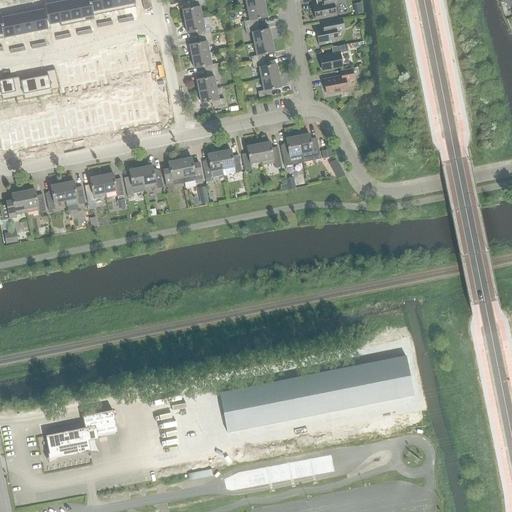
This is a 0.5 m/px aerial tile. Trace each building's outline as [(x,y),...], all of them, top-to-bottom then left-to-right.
[(77,0),(71,0),(66,1),(71,24),(82,22),(77,0)] [(77,0),(82,22),(93,20),(92,16),(88,0),(77,0)] [(99,0),(88,0),(92,16),(102,14),(99,0)] [(110,0),(99,0),(102,14),(113,11),(110,0)] [(122,0),(110,0),(113,11),(124,9),(122,0)] [(133,0),(122,0),(124,9),(135,7),(133,0)] [(182,10),(184,22),(202,18),(199,7),(205,6),(203,0),(201,0),(191,2),(192,8),(182,10)] [(244,0),(247,9),(264,5),(263,0),(244,0)] [(315,19),(335,15),(341,14),(338,0),(336,1),(335,0),(315,0),(317,4),(312,5),(315,19)] [(66,1),(56,3),(60,22),(60,26),(71,24),(66,1)] [(56,3),(45,5),(49,24),(60,22),(56,3)] [(243,22),(245,28),(257,25),(256,19),(267,17),(264,5),(247,9),(249,21),(243,22)] [(43,10),(32,12),(36,31),(47,29),(43,10)] [(32,12),(22,14),(25,33),(36,31),(32,12)] [(22,14),(11,16),(15,35),(25,33),(22,14)] [(0,18),(4,38),(15,35),(11,16),(0,18)] [(197,31),(198,37),(211,35),(210,29),(204,30),(202,18),(184,22),(186,33),(197,31)] [(320,23),(322,29),(316,30),(319,46),(331,43),(330,41),(337,39),(336,31),(343,29),(341,19),(327,21),(320,23)] [(251,33),(254,44),(271,41),(269,29),(258,31),(257,25),(245,28),(246,34),(251,33)] [(189,45),(191,57),(209,53),(207,42),(212,41),(211,35),(198,37),(199,43),(189,45)] [(250,57),(252,63),(264,60),(263,54),(274,52),(271,41),(254,44),(256,56),(250,57)] [(134,49),(121,52),(125,71),(139,69),(138,65),(146,63),(142,44),(133,46),(134,49)] [(319,57),(322,71),(342,67),(339,53),(348,52),(347,45),(331,48),(333,54),(319,57)] [(108,51),(99,53),(104,76),(105,75),(104,72),(111,70),(111,74),(125,71),(121,52),(109,55),(108,51)] [(92,62),(80,65),(83,84),(97,81),(97,77),(104,76),(99,53),(100,57),(92,58),(92,62)] [(204,66),(205,72),(218,70),(217,64),(211,65),(209,53),(191,57),(193,68),(204,66)] [(258,68),(261,79),(278,76),(276,64),(265,66),(264,60),(252,63),(253,69),(258,68)] [(66,63),(57,65),(61,84),(69,83),(70,87),(83,84),(80,65),(67,67),(66,63)] [(326,94),(347,90),(345,81),(353,79),(352,73),(352,70),(351,68),(340,71),(341,76),(323,80),(326,94)] [(47,75),(34,78),(38,97),(52,94),(51,90),(59,89),(55,70),(46,72),(47,75)] [(196,80),(198,92),(216,88),(214,77),(219,76),(218,70),(205,72),(206,78),(196,80)] [(259,98),(271,95),(270,89),(281,87),(278,76),(261,79),(263,91),(257,92),(259,98)] [(12,78),(16,97),(23,96),(24,100),(38,97),(34,78),(21,80),(21,77),(12,78)] [(0,96),(1,96),(2,100),(16,97),(12,78),(0,80),(0,96)] [(216,88),(198,92),(200,104),(211,101),(212,107),(225,105),(224,98),(218,100),(216,88)] [(144,100),(132,103),(135,122),(149,119),(148,115),(156,114),(153,95),(144,96),(144,100)] [(101,107),(89,109),(92,128),(106,126),(106,122),(112,120),(113,122),(109,101),(101,103),(101,107)] [(110,101),(109,101),(113,122),(121,121),(121,125),(135,122),(132,103),(119,105),(118,101),(110,103),(110,101)] [(75,108),(66,110),(70,129),(78,127),(79,131),(92,128),(89,109),(76,112),(75,108)] [(55,117),(42,120),(46,139),(60,136),(59,132),(67,131),(63,112),(54,114),(55,117)] [(29,119),(20,120),(25,141),(25,139),(32,138),(32,142),(46,139),(42,120),(30,122),(29,119)] [(7,121),(0,122),(0,131),(2,142),(10,140),(11,144),(25,141),(20,120),(20,122),(8,125),(7,121)] [(309,134),(297,136),(302,163),(314,160),(320,159),(317,142),(311,144),(310,139),(309,134)] [(287,148),(281,150),(284,166),(302,163),(297,136),(285,138),(286,141),(287,148)] [(269,142),(258,144),(262,165),(273,163),(274,168),(281,167),(278,150),(271,152),(269,142)] [(262,165),(258,144),(246,146),(248,156),(242,158),(244,171),(251,170),(250,164),(261,162),(262,165)] [(224,175),(235,173),(241,172),(239,158),(232,159),(230,150),(218,152),(224,175)] [(322,159),(332,157),(330,150),(321,152),(322,159)] [(212,178),(224,175),(218,152),(207,154),(209,164),(202,165),(205,179),(206,183),(212,181),(212,178)] [(193,167),(191,158),(179,160),(184,183),(195,181),(196,184),(203,183),(199,166),(193,167)] [(166,187),(172,186),(184,183),(179,160),(168,162),(169,172),(163,173),(166,187)] [(152,165),(140,168),(144,189),(156,187),(156,189),(163,188),(160,174),(154,175),(152,165)] [(339,166),(332,169),(337,178),(343,175),(339,166)] [(130,180),(124,181),(127,198),(134,197),(133,193),(145,191),(144,189),(140,168),(128,170),(130,177),(130,180)] [(104,193),(105,193),(116,191),(117,197),(124,195),(121,182),(115,183),(113,173),(101,176),(104,193)] [(105,197),(105,193),(104,193),(101,176),(89,178),(91,188),(85,189),(87,203),(94,201),(94,199),(105,197)] [(285,179),(286,183),(288,189),(295,188),(293,178),(285,179)] [(66,207),(78,204),(78,205),(85,203),(82,190),(75,191),(73,181),(62,183),(65,201),(66,207)] [(65,201),(62,183),(50,186),(51,192),(45,194),(48,211),(55,209),(54,203),(65,201)] [(34,189),(22,191),(27,213),(38,210),(39,213),(45,211),(43,198),(36,199),(34,189)] [(12,198),(5,199),(6,205),(9,219),(16,217),(15,215),(27,213),(22,191),(11,194),(12,198)] [(126,208),(124,199),(116,201),(118,209),(126,208)] [(18,242),(16,232),(4,234),(6,245),(18,242)] [(405,356),(396,358),(399,377),(403,397),(413,395),(405,356)] [(396,358),(386,360),(390,379),(399,377),(396,358)] [(386,360),(376,361),(380,381),(390,379),(386,360)] [(376,361),(366,363),(370,383),(380,381),(376,361)] [(366,363),(356,365),(360,385),(370,383),(366,363)] [(356,365),(346,367),(350,387),(360,385),(356,365)] [(346,367),(337,369),(341,389),(350,387),(346,367)] [(337,369),(327,371),(331,391),(341,389),(337,369)] [(327,371),(317,373),(321,393),(331,391),(327,371)] [(317,373),(307,375),(311,395),(321,393),(317,373)] [(307,375),(297,377),(301,397),(311,395),(307,375)] [(297,377),(288,379),(291,399),(301,397),(297,377)] [(399,377),(390,379),(393,399),(403,397),(399,377)] [(288,379),(278,381),(282,401),(291,399),(288,379)] [(390,379),(380,381),(384,401),(393,399),(390,379)] [(278,381),(268,383),(272,403),(282,401),(278,381)] [(380,381),(370,383),(374,403),(384,401),(380,381)] [(268,383),(258,385),(262,405),(272,403),(268,383)] [(370,383),(360,385),(364,405),(374,403),(370,383)] [(258,385),(248,387),(252,406),(262,405),(258,385)] [(360,385),(350,387),(354,407),(364,405),(360,385)] [(248,387),(239,389),(242,408),(252,406),(248,387)] [(350,387),(341,389),(344,409),(354,407),(350,387)] [(239,389),(229,391),(233,410),(242,408),(239,389)] [(341,389),(331,391),(335,410),(344,409),(341,389)] [(229,391),(219,393),(223,412),(233,410),(229,391)] [(331,391),(321,393),(325,412),(335,410),(331,391)] [(321,393),(311,395),(315,414),(325,412),(321,393)] [(311,395),(301,397),(305,416),(315,414),(311,395)] [(301,397),(291,399),(295,418),(305,416),(301,397)] [(291,399),(282,401),(286,420),(295,418),(291,399)] [(282,401),(272,403),(276,422),(286,420),(282,401)] [(272,403),(262,405),(266,424),(276,422),(272,403)] [(262,405),(252,406),(256,426),(266,424),(262,405)] [(252,406),(242,408),(246,428),(256,426),(252,406)] [(242,408),(233,410),(237,430),(246,428),(242,408)] [(57,460),(56,459),(90,452),(88,441),(117,435),(113,410),(82,416),(84,428),(45,435),(49,453),(47,454),(48,454),(48,459),(48,463),(56,460),(57,460)] [(233,410),(223,412),(227,432),(237,430),(233,410)] [(174,434),(176,443),(202,437),(200,429),(174,434)]
